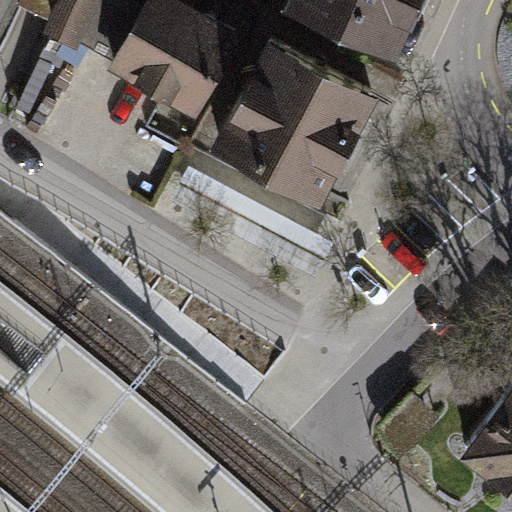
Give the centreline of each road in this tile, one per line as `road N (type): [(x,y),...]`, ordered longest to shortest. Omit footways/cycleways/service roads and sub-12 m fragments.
road 1 (residential): [(511,251),(411,340),(323,442),(414,511)]
road 2 (residential): [(479,0),(459,66),(469,105),(511,163)]
